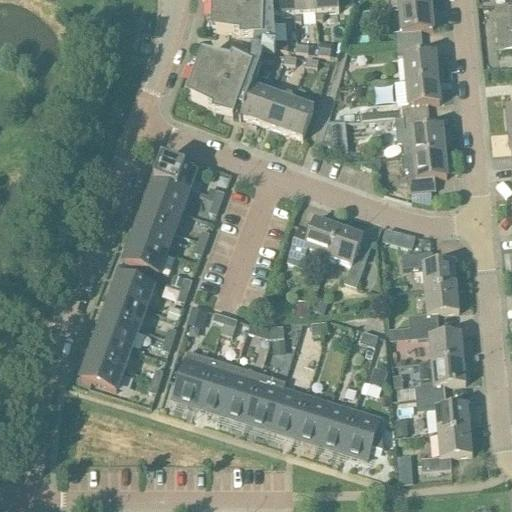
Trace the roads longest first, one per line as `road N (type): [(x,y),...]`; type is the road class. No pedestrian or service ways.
road 1 (residential): [(31,502),(41,382),(140,129)]
road 2 (residential): [(31,502),(289,499)]
road 3 (residential): [(506,463),(479,227)]
road 4 (residential): [(479,227),(459,0)]
road 5 (residential): [(479,227),(399,220),(275,175)]
road 6 (residential): [(275,175),(140,129)]
road 7 (residential): [(275,175),(226,306)]
road 8 (unclassified): [(140,129),(172,0)]
